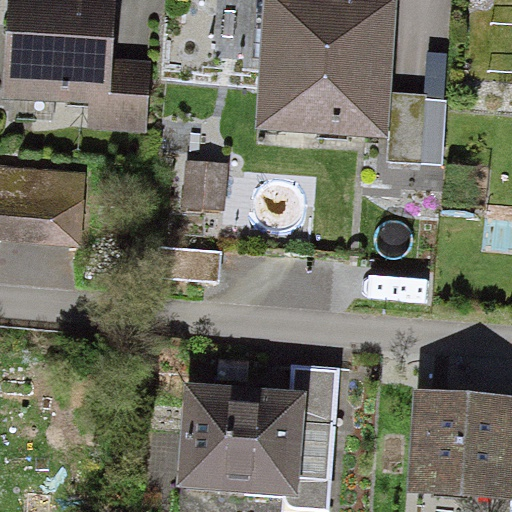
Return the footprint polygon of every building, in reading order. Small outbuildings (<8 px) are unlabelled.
[(109,0),(0,0),(0,21),(0,107),(84,108),(84,134),(155,135),(155,70),(109,69),(109,0)] [(386,11),(262,6),(255,142),(376,147),(374,182),(424,184),(427,109),(381,106),(386,11)] [(79,180),(0,173),(0,237),(74,243),(79,180)] [(222,251),(159,247),(157,277),(220,281),(222,251)] [(297,413),(175,404),(168,503),(290,511),(297,413)] [(509,409),(410,405),(407,491),(506,494),(509,409)]
